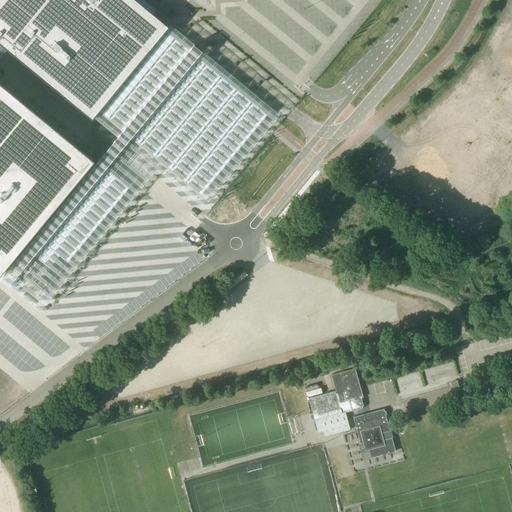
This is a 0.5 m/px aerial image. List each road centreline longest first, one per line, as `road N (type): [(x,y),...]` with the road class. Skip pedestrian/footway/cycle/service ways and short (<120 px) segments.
road 1 (unclassified): [(235,244),(260,230),(408,57),(442,0)]
road 2 (unclassified): [(416,0),(235,244)]
road 3 (unclassified): [(235,244),(0,423)]
